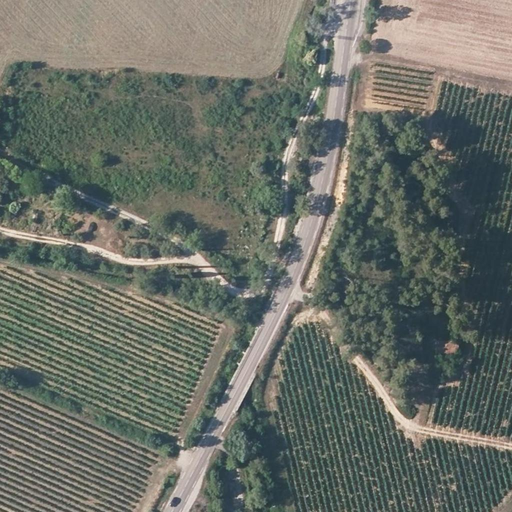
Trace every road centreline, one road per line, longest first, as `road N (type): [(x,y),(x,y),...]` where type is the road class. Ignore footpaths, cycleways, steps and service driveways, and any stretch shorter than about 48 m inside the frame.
road 1 (track): [(347,16),(325,31),(317,88),(289,148),(273,263),(254,295),(222,281),(174,238),(0,155)]
road 2 (tertiary): [(349,0),(313,215),(270,326),(226,406)]
road 3 (track): [(197,260),(116,259),(0,230)]
